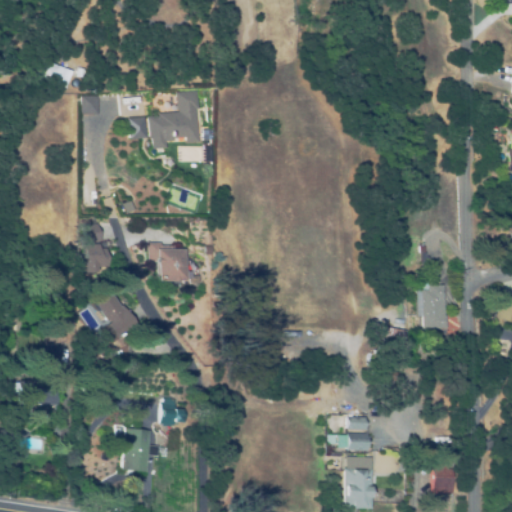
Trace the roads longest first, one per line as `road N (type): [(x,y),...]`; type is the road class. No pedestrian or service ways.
road 1 (residential): [(476,295),(463,0)]
road 2 (residential): [(471,511),(471,313),(476,295),(511,267)]
